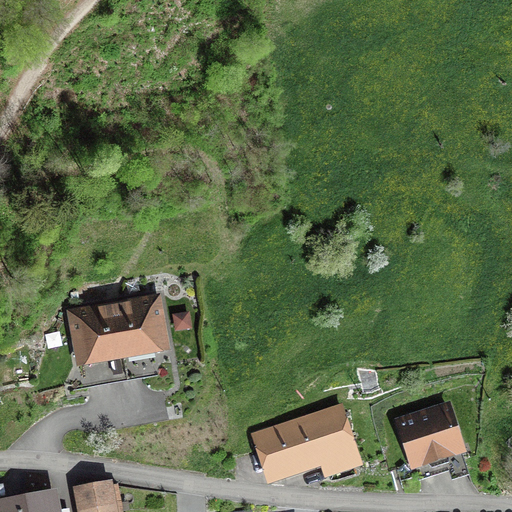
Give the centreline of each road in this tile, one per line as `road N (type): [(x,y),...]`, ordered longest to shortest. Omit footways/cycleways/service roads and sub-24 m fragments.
road 1 (residential): [(511,507),(238,493),(68,462),(0,460)]
road 2 (track): [(97,0),(65,29),(0,140)]
